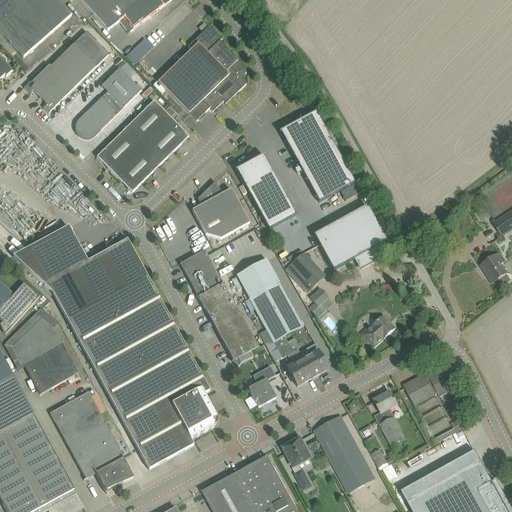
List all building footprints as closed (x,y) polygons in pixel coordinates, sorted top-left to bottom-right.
[(56,0),(0,0),(0,32),(23,59),(71,17),(56,0)] [(78,0),(107,32),(119,23),(127,34),(133,30),(172,1),(171,0),(78,0)] [(191,51),(184,58),(158,83),(196,123),(209,110),(213,113),(229,97),(230,97),(231,98),(232,98),(238,93),(246,85),(244,84),(245,75),(246,74),(236,63),(237,61),(225,49),(220,42),(222,40),(209,27),(188,48),(191,51)] [(48,114),(55,107),(96,69),(109,56),(86,33),(50,68),(49,66),(39,76),(32,83),(31,82),(24,89),(30,96),(34,93),(46,106),(43,109),(48,114)] [(146,39),(126,57),(135,66),(154,48),(146,39)] [(13,72),(6,64),(0,57),(0,80),(5,76),(6,78),(13,72)] [(119,70),(108,81),(101,88),(108,94),(102,99),(102,98),(78,121),(78,122),(77,124),(76,126),(75,127),(75,129),(75,132),(76,133),(77,135),(78,137),(79,138),(81,140),(83,140),(85,141),(87,141),(89,141),(91,140),(92,140),(94,138),(100,132),(141,92),(119,70)] [(189,138),(182,131),(154,102),(97,158),(132,194),(189,138)] [(296,135),(285,142),(319,204),(354,184),(316,114),(316,113),(302,121),(300,117),(293,125),(291,127),(292,127),(296,135)] [(254,204),(281,190),(266,163),(255,170),(251,164),(252,163),(251,163),(235,172),(236,172),(254,204)] [(133,194),(137,198),(149,187),(145,182),(133,194)] [(208,195),(230,235),(249,225),(235,199),(231,190),(222,195),(215,183),(208,190),(209,191),(211,193),(208,195)] [(281,190),(254,204),(269,231),(295,216),(281,190)] [(230,235),(208,195),(199,200),(198,199),(197,200),(201,207),(192,212),(205,236),(220,241),(230,235)] [(366,206),(283,251),(302,287),(385,242),(366,206)] [(511,211),(495,223),(504,237),(511,230),(511,211)] [(13,258),(53,295),(149,471),(174,457),(194,446),(190,441),(219,424),(204,395),(209,392),(147,277),(127,241),(87,263),(68,228),(13,258)] [(279,242),(275,234),(270,237),(273,242),(275,244),(279,242)] [(216,272),(205,252),(180,265),(191,286),(203,279),(216,272)] [(383,273),(372,279),(381,295),(396,287),(391,277),(396,274),(386,255),(376,261),(383,273)] [(491,261),(483,266),(489,276),(488,277),(493,285),(495,283),(498,289),(499,291),(507,286),(511,282),(511,271),(506,275),(500,265),(505,262),(500,255),(491,261)] [(266,261),(236,278),(249,299),(266,331),(259,334),(266,347),(273,343),(278,352),(288,347),(285,341),(283,338),(302,327),(278,283),(279,283),(266,261)] [(203,279),(191,286),(233,362),(234,362),(237,368),(236,368),(237,369),(241,363),(253,358),(251,353),(258,349),(216,272),(203,279)] [(0,321),(2,323),(10,330),(39,298),(24,284),(13,296),(0,283),(0,321)] [(320,289),(309,299),(317,309),(328,299),(320,289)] [(365,343),(368,341),(374,348),(395,330),(384,317),(369,331),(367,329),(359,336),(365,343)] [(42,320),(13,349),(22,365),(40,396),(73,377),(73,378),(71,379),(73,383),(77,381),(74,377),(78,375),(53,330),(42,320)] [(288,347),(278,352),(273,343),(266,347),(274,363),(281,360),(293,353),(292,352),(289,346),(288,347)] [(318,354),(319,353),(315,345),(307,350),(299,354),(298,355),(302,362),(312,379),(327,371),(322,362),(318,354)] [(0,434),(33,417),(0,360),(0,434)] [(297,387),(312,379),(302,362),(287,370),(292,379),(297,387)] [(276,376),(270,366),(252,376),(258,386),(248,391),(258,408),(276,399),(266,381),(276,376)] [(403,386),(408,395),(414,407),(438,395),(439,398),(449,393),(450,395),(459,390),(451,375),(445,378),(441,371),(437,374),(437,372),(428,377),(426,378),(424,375),(403,386)] [(395,400),(394,401),(390,393),(374,402),(379,411),(381,414),(382,415),(386,422),(379,426),(392,450),(407,441),(394,418),(391,419),(387,412),(398,407),(395,402),(396,402),(395,400)] [(50,415),(55,424),(67,445),(81,472),(86,480),(96,475),(107,495),(108,494),(106,491),(134,479),(123,460),(124,459),(105,424),(93,403),(88,394),(50,415)] [(75,511),(83,508),(33,417),(0,434),(0,500),(6,511),(75,511)] [(314,432),(319,441),(349,495),(375,480),(341,418),(314,432)] [(461,431),(460,428),(457,422),(451,425),(454,430),(456,434),(461,431)] [(289,446),(283,449),(285,451),(294,468),(292,469),(297,478),(304,491),(311,487),(302,472),(302,473),(301,471),(298,466),(303,464),(310,460),(309,457),(305,449),(300,440),(289,446)] [(372,455),(379,469),(387,464),(387,463),(380,450),(372,455)] [(481,465),(408,505),(411,511),(511,511),(511,509),(509,504),(506,498),(496,482),(493,484),(475,453),(465,458),(466,459),(475,453),(481,465)] [(203,494),(207,502),(212,511),(297,511),(272,467),(268,458),(224,482),(203,494)]
